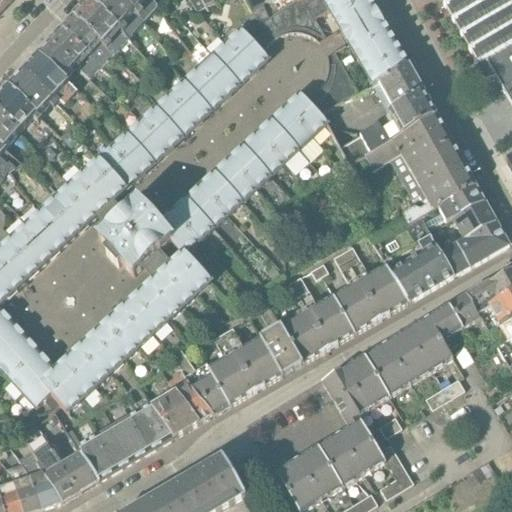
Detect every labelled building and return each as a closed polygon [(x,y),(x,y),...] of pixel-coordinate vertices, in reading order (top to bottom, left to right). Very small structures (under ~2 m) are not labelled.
[(0,0),(0,18),(11,7),(4,0),(0,0)] [(129,44),(144,27),(117,0),(95,0),(90,6),(129,44)] [(117,0),(144,27),(159,12),(152,0),(117,0)] [(188,0),(199,16),(221,0),(188,0)] [(257,19),(242,33),(264,58),(266,54),(268,51),(272,46),(274,44),(281,41),(286,39),(290,38),(297,37),(301,37),(305,38),(308,40),(316,44),(320,47),(327,43),(315,22),(326,16),(342,44),(368,92),(379,86),(385,83),(409,70),(381,22),(368,0),(303,0),(299,3),(269,22),(264,13),(257,19)] [(299,3),(303,0),(253,0),(248,3),(257,19),(264,13),(269,22),(299,3)] [(511,0),(443,0),(448,9),(445,10),(446,12),(449,10),(457,23),(454,25),(455,27),(458,25),(465,38),(462,39),(463,41),(466,40),(474,52),(471,54),(472,56),(475,54),(478,60),(482,67),(479,69),(480,70),(479,73),(482,86),(497,81),(511,108),(511,0)] [(114,60),(129,44),(90,6),(75,22),(114,60)] [(114,60),(75,22),(63,35),(88,59),(102,72),(113,60),(114,60)] [(230,44),(258,74),(269,63),(242,33),(230,44)] [(76,72),(88,59),(63,35),(51,47),(76,72)] [(246,85),(258,74),(230,44),(219,55),(246,85)] [(65,83),(76,72),(51,47),(39,60),(65,83)] [(234,95),(246,85),(219,55),(207,65),(234,95)] [(358,98),(334,57),(328,61),(329,65),(329,69),(329,73),(329,78),(326,86),(324,89),(322,92),(318,97),(314,100),(310,102),(306,104),(320,118),(358,98)] [(24,76),(58,108),(61,105),(65,109),(77,95),(65,83),(39,60),(24,76)] [(223,106),(234,95),(207,65),(195,76),(223,106)] [(394,97),(418,84),(409,70),(385,83),(394,97)] [(55,111),(58,108),(24,76),(9,92),(37,120),(39,121),(51,108),(55,111)] [(211,116),(223,106),(195,76),(184,86),(211,116)] [(394,115),(425,97),(418,84),(394,97),(385,83),(379,86),(394,115)] [(200,127),(211,116),(184,86),(172,97),(200,127)] [(0,115),(21,138),(37,120),(9,92),(0,101),(0,115)] [(188,137),(200,127),(172,97),(161,107),(188,137)] [(401,141),(438,120),(425,97),(394,115),(388,119),(380,130),(390,148),(401,141)] [(314,141),(328,128),(320,118),(306,104),(301,98),(286,111),(314,141)] [(177,148),(188,137),(161,107),(149,118),(177,148)] [(300,154),(314,141),(286,111),(272,124),(300,154)] [(0,147),(6,153),(21,138),(0,115),(0,147)] [(165,159),(177,148),(149,118),(138,128),(165,159)] [(443,210),(477,191),(464,166),(438,120),(401,141),(390,148),(366,162),(373,177),(392,167),(414,205),(420,201),(426,211),(422,213),(415,211),(403,218),(408,228),(420,222),(443,210)] [(311,166),(300,154),(272,124),(258,137),(286,167),(296,179),(311,166)] [(154,169),(165,159),(138,128),(126,139),(154,169)] [(390,148),(380,130),(341,152),(340,153),(350,171),(366,162),(390,148)] [(271,180),(286,167),(258,137),(244,150),(271,180)] [(135,187),(154,169),(126,139),(107,156),(135,187)] [(0,180),(3,184),(8,176),(10,178),(11,177),(11,178),(17,173),(10,166),(8,168),(0,160),(0,159),(6,153),(0,147),(0,180)] [(257,193),(271,180),(244,150),(230,163),(257,193)] [(116,204),(135,187),(107,156),(88,174),(116,204)] [(243,206),(257,193),(230,163),(215,176),(243,206)] [(113,207),(116,204),(88,174),(69,191),(97,221),(113,207)] [(229,219),(243,206),(215,176),(201,189),(229,219)] [(215,232),(229,219),(201,189),(187,202),(215,232)] [(78,238),(97,221),(69,191),(51,208),(78,238)] [(477,191),(443,210),(451,224),(486,206),(477,191)] [(201,245),(215,232),(187,202),(173,215),(201,245)] [(107,258),(113,264),(119,271),(122,267),(134,280),(144,271),(155,283),(169,271),(170,269),(159,257),(172,246),(177,252),(179,250),(159,228),(156,225),(138,206),(124,219),(119,214),(113,207),(97,221),(105,229),(108,232),(99,241),(111,254),(107,258)] [(457,250),(498,228),(486,206),(451,224),(443,210),(420,222),(428,236),(444,228),(457,250)] [(59,256),(78,238),(51,208),(32,226),(59,256)] [(186,258),(201,245),(173,215),(159,228),(179,250),(186,258)] [(373,248),(384,267),(429,241),(454,282),(470,273),(457,250),(444,228),(428,236),(420,222),(408,228),(373,248)] [(40,273),(59,256),(32,226),(13,243),(40,273)] [(457,250),(470,273),(510,250),(498,228),(457,250)] [(411,307),(454,282),(429,241),(384,267),(386,271),(408,308),(410,307),(410,308),(411,307)] [(36,278),(40,273),(13,243),(8,247),(1,254),(4,257),(6,257),(7,256),(8,256),(9,257),(10,257),(11,258),(24,272),(20,275),(28,285),(36,278)] [(169,271),(196,301),(212,286),(186,258),(179,250),(177,252),(183,258),(170,269),(169,271)] [(390,319),(408,308),(386,271),(369,281),(353,252),(334,263),(350,291),(333,301),(355,339),(372,329),(382,324),(381,321),(386,318),(388,320),(391,319),(390,319)] [(0,282),(14,298),(28,285),(20,275),(24,272),(11,258),(10,257),(9,257),(8,256),(7,256),(6,257),(4,257),(1,254),(0,254),(0,282)] [(316,285),(329,278),(323,269),(311,276),(316,285)] [(182,314),(196,301),(169,271),(155,283),(154,284),(182,314)] [(511,273),(468,299),(480,319),(511,299),(511,273)] [(0,310),(14,298),(0,282),(0,310)] [(338,348),(355,339),(333,301),(317,310),(301,282),(282,293),(298,321),(281,331),(303,369),(320,359),(330,353),(329,351),(334,348),(336,350),(339,349),(338,348)] [(168,327),(182,314),(154,284),(140,297),(168,327)] [(153,340),(168,327),(140,297),(126,310),(153,340)] [(443,313),(458,337),(460,336),(482,323),(480,319),(468,299),(443,313)] [(511,299),(480,319),(482,323),(490,336),(511,324),(511,299)] [(139,353),(153,340),(126,310),(112,323),(139,353)] [(0,337),(13,326),(0,311),(0,337)] [(451,341),(458,337),(443,313),(419,328),(444,369),(453,364),(448,355),(456,350),(451,341)] [(125,366),(139,353),(112,323),(98,336),(125,366)] [(511,324),(490,336),(498,350),(511,342),(511,324)] [(0,337),(0,367),(28,342),(13,326),(0,337)] [(420,384),(444,369),(419,328),(395,342),(420,384)] [(283,380),(303,369),(281,331),(262,342),(283,380)] [(266,390),(283,380),(262,342),(244,352),(233,333),(214,343),(194,355),(191,357),(225,403),(230,411),(247,401),(248,401),(258,396),(256,393),(262,390),(263,392),(266,391),(266,390)] [(113,377),(125,366),(98,336),(85,347),(113,377)] [(0,367),(0,371),(12,385),(42,357),(28,342),(0,367)] [(396,399),(420,384),(395,342),(371,357),(396,399)] [(511,342),(498,350),(504,359),(511,354),(511,342)] [(99,390),(113,377),(93,356),(85,347),(71,360),(99,390)] [(220,406),(225,403),(191,357),(186,360),(181,352),(170,359),(183,377),(215,420),(224,414),(220,406)] [(12,385),(27,401),(57,373),(42,357),(12,385)] [(372,413),(396,399),(371,357),(347,371),(372,413)] [(84,404),(99,390),(71,360),(57,373),(84,404)] [(359,421),(372,413),(347,371),(323,386),(350,432),(362,425),(359,421)] [(69,418),(84,404),(57,373),(27,401),(38,413),(52,399),(69,418)] [(199,429),(215,420),(183,377),(169,386),(178,400),(199,429)] [(443,394),(450,405),(466,395),(459,384),(443,394)] [(433,415),(450,405),(443,394),(427,404),(433,415)] [(171,445),(199,429),(178,400),(154,414),(171,445)] [(82,457),(99,486),(163,450),(143,414),(78,452),(82,457)] [(387,443),(403,433),(396,422),(380,432),(387,443)] [(341,494),(361,482),(387,466),(397,483),(408,477),(391,450),(381,456),(362,425),(350,432),(316,452),(341,494)] [(63,507),(81,497),(64,468),(49,447),(33,457),(63,507)] [(297,511),(310,511),(341,494),(316,452),(276,476),(297,511)] [(43,511),(47,511),(63,507),(33,457),(21,465),(31,475),(43,511)] [(81,497),(99,486),(82,457),(64,468),(81,497)] [(224,460),(134,511),(226,511),(247,500),(224,460)] [(23,511),(43,511),(31,475),(21,465),(19,466),(21,469),(8,474),(12,480),(15,481),(16,484),(23,511)] [(408,477),(397,483),(381,493),(387,505),(415,488),(408,477)] [(23,511),(16,484),(3,489),(0,480),(0,494),(5,511),(23,511)] [(356,508),(357,511),(375,511),(379,510),(372,499),(356,508)]
